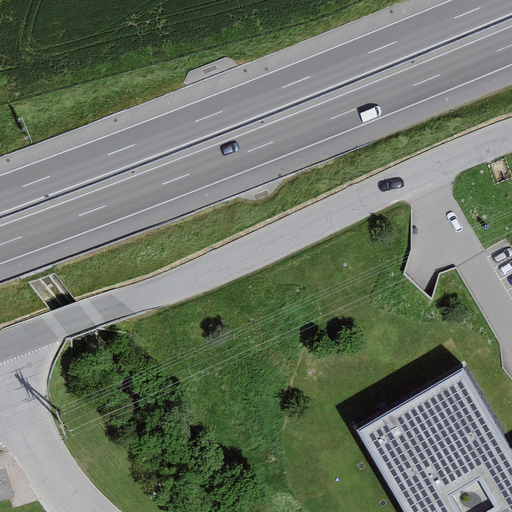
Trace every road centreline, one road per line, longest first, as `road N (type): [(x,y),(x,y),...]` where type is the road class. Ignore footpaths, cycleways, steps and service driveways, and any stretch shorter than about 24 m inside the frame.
road 1 (unclassified): [(0,346),(192,279),(511,134)]
road 2 (motorway): [(0,243),(511,44)]
road 3 (motorway): [(497,0),(0,194)]
